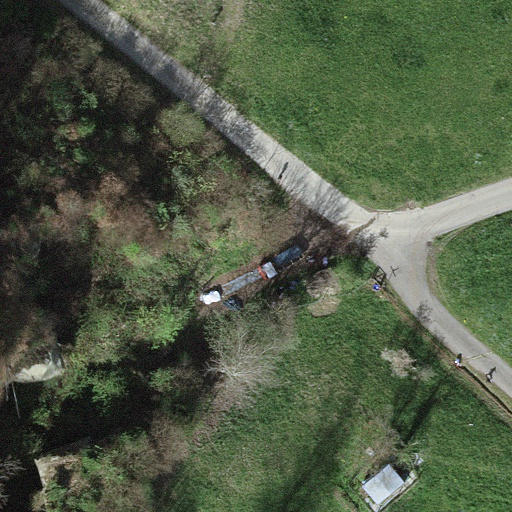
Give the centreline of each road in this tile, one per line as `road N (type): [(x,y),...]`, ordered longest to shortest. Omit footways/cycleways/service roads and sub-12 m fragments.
road 1 (track): [(73,0),(380,239)]
road 2 (residential): [(511,388),(430,315),(380,239),(511,193)]
